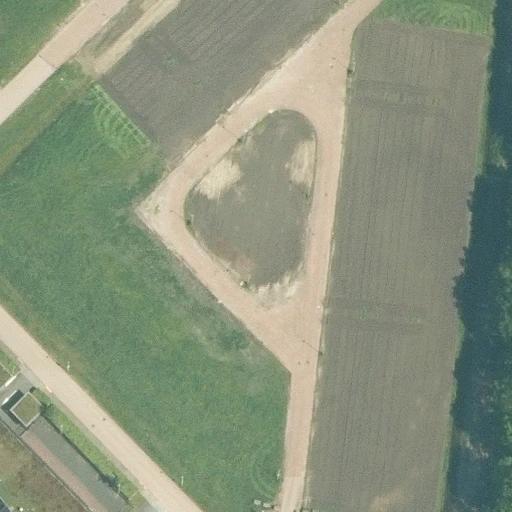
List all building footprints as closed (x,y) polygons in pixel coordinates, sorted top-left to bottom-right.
[(184,0),(156,27),(163,35),(173,46),(220,0),(184,0)] [(294,0),(210,83),(220,93),(227,101),(331,0),(294,0)] [(359,44),(355,71),(370,73),(374,46),(359,44)] [(374,46),(370,73),(385,75),(389,47),(374,46)] [(389,47),(385,75),(400,77),(404,49),(389,47)] [(404,49),(400,77),(415,78),(419,51),(404,49)] [(419,51),(415,78),(430,80),(433,53),(419,51)] [(433,53),(430,80),(445,82),(448,55),(433,53)] [(101,87),(90,98),(110,118),(120,107),(101,87)] [(90,98),(80,108),(99,128),(110,118),(90,98)] [(158,107),(136,129),(147,140),(169,119),(158,107)] [(80,108),(69,119),(86,136),(88,139),(99,128),(80,108)] [(351,109),(330,301),(341,302),(355,304),(376,112),(361,110),(351,109)] [(408,115),(387,307),(401,309),(412,310),(433,118),(422,117),(408,115)] [(69,119),(55,133),(72,150),(86,136),(69,119)] [(169,119),(147,140),(158,152),(180,130),(169,119)] [(180,130),(158,152),(169,163),(173,159),(188,145),(191,142),(180,130)] [(188,145),(173,159),(179,165),(193,151),(188,145)] [(49,153),(38,164),(58,184),(68,173),(49,153)] [(38,164),(28,175),(47,194),(58,184),(38,164)] [(209,168),(190,187),(200,198),(220,179),(209,168)] [(220,179),(200,198),(211,209),(230,189),(220,179)] [(230,189),(211,209),(221,219),(241,200),(230,189)] [(77,196),(55,218),(66,229),(88,208),(77,196)] [(221,219),(219,222),(230,233),(252,212),(241,200),(221,219)] [(106,216),(87,235),(97,246),(117,227),(106,216)] [(117,227),(97,246),(108,257),(127,238),(117,227)] [(259,234),(248,244),(268,264),(278,253),(259,234)] [(248,244),(238,255),(257,274),(268,264),(248,244)] [(143,246),(124,265),(134,276),(154,257),(143,246)] [(238,255),(227,266),(246,285),(257,274),(238,255)] [(160,268),(138,289),(149,301),(171,279),(160,268)] [(170,291),(159,316),(173,322),(184,297),(170,291)] [(209,295),(192,297),(193,308),(194,320),(196,335),(213,333),(209,295)] [(193,308),(185,309),(186,321),(194,320),(193,308)] [(377,349),(363,355),(374,380),(388,374),(377,349)] [(416,355),(398,357),(403,395),(420,393),(416,355)] [(251,362),(240,373),(261,395),(273,383),(251,362)] [(341,362),(337,369),(347,374),(351,367),(341,362)] [(0,397),(17,380),(0,363),(0,397)] [(328,364),(319,380),(353,398),(361,382),(358,380),(347,374),(337,369),(328,364)] [(351,367),(347,374),(358,380),(362,373),(351,367)] [(240,373),(229,384),(250,406),(261,395),(240,373)] [(221,376),(201,396),(230,426),(250,406),(229,384),(221,376)] [(15,413),(31,429),(48,412),(33,396),(15,413)] [(318,400),(317,408),(337,410),(338,402),(318,400)] [(317,408),(315,424),(342,427),(345,427),(347,411),(337,410),(317,408)] [(315,424),(313,439),(341,442),(342,427),(315,424)] [(313,439),(312,454),(339,457),(341,442),(313,439)] [(21,464),(18,460),(17,461),(11,454),(0,442),(0,511),(69,511),(35,477),(34,478),(27,471),(21,464)] [(335,473),(311,487),(318,500),(326,496),(342,486),(335,473)] [(342,486),(326,496),(334,510),(360,494),(352,480),(346,484),(342,486)] [(391,511),(379,500),(369,510),(366,511),(391,511)]
